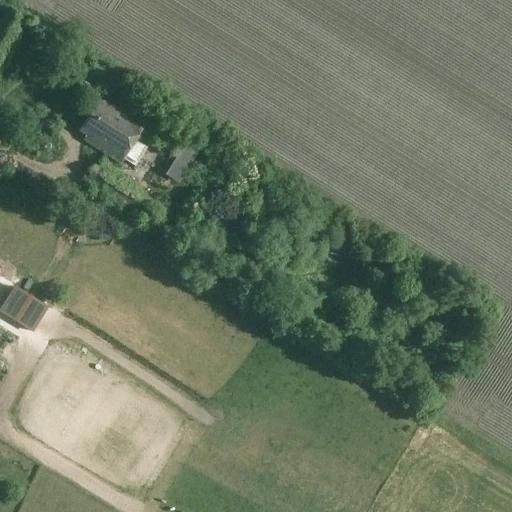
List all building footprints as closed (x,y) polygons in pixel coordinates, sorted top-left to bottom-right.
[(124,160),(135,167),(146,149),(135,142),(147,124),(129,112),(127,115),(113,106),(111,108),(99,100),(79,132),(87,136),(83,142),(121,165),(124,160)] [(186,172),(192,164),(182,158),(177,166),(186,172)] [(153,222),(162,208),(98,166),(88,180),(153,222)] [(0,303),(0,313),(7,318),(10,314),(22,295),(10,287),(0,303)] [(18,319),(15,323),(27,331),(30,326),(42,307),(30,300),(18,319)] [(4,369),(0,376),(0,394),(6,398),(18,376),(4,369)]
